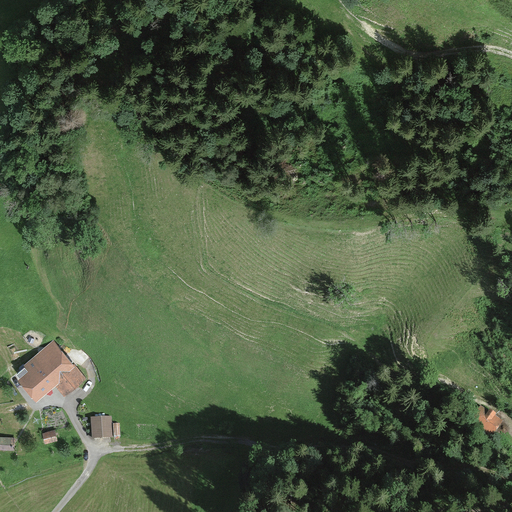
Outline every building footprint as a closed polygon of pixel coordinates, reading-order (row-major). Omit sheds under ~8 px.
[(20,375),(18,376),(36,399),(55,384),(64,396),(86,378),(54,339),(23,364),(24,365),(17,371),(20,375)] [(488,410),(480,404),(470,419),(492,435),(502,420),(495,415),(496,413),(489,408),(488,410)] [(112,416),(91,418),(92,439),(113,437),(112,416)] [(55,429),(42,432),(45,443),(58,440),(55,429)] [(15,437),(0,435),(0,449),(14,450),(15,437)]
